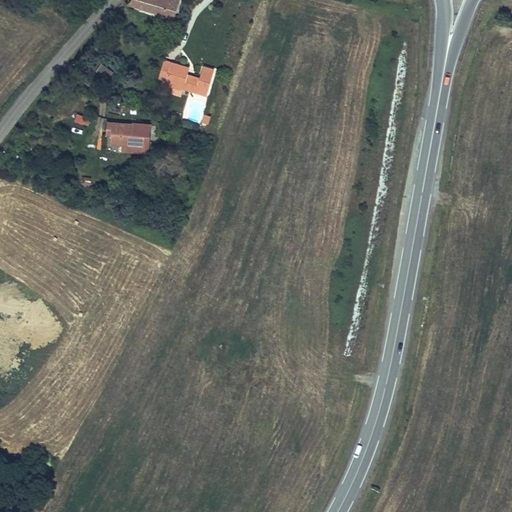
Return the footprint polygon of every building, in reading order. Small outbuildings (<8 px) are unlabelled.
[(131,0),(131,4),(171,15),(173,10),(175,0),(131,0)] [(178,12),(173,10),(171,15),(170,19),(175,21),(178,12)] [(161,77),(162,76),(168,59),(161,57),(155,76),(161,77)] [(168,59),(162,76),(181,82),(180,84),(203,90),(210,67),(198,64),(195,76),(184,73),(186,64),(168,59)] [(179,88),(180,84),(181,82),(162,76),(161,77),(160,83),(179,88)] [(75,114),(74,121),(87,124),(88,116),(75,114)] [(211,117),(204,115),(202,123),(208,125),(211,117)] [(108,121),(107,130),(112,131),(112,137),(111,148),(126,149),(125,154),(151,156),(153,125),(108,121)]
